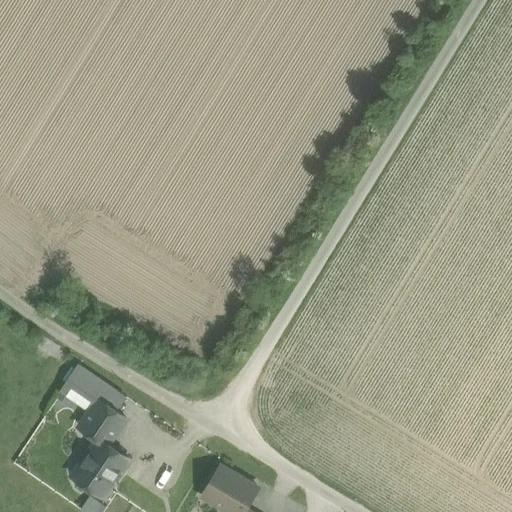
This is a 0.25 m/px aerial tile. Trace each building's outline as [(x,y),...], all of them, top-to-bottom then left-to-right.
[(127,397),(80,365),(62,390),(91,410),(100,398),(117,410),(127,397)] [(117,410),(100,398),(91,410),(81,426),(99,438),(100,437),(109,443),(127,417),(117,410)] [(109,443),(100,437),(99,438),(74,475),(77,477),(78,485),(83,488),(91,486),(104,496),(130,458),(109,443)] [(260,488),(221,464),(203,495),(232,511),(245,511),(248,509),(260,488)] [(86,492),(76,507),(82,511),(97,511),(103,504),(86,492)]
